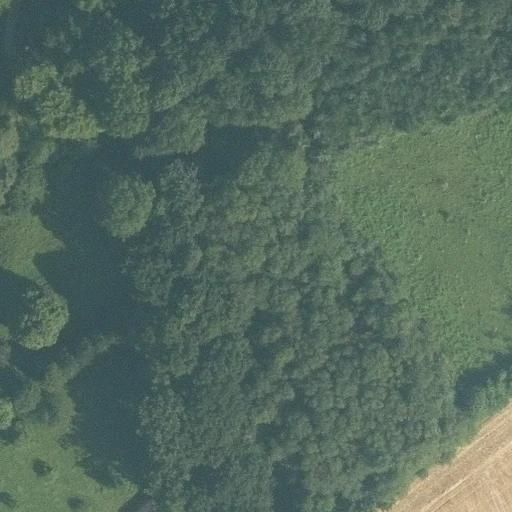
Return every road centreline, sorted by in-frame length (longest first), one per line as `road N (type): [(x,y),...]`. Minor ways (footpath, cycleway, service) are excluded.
road 1 (track): [(126,141),(148,186),(205,391),(228,511)]
road 2 (track): [(126,141),(25,76),(8,42)]
